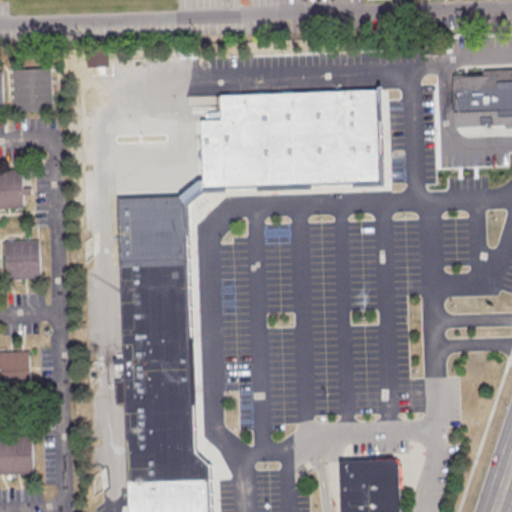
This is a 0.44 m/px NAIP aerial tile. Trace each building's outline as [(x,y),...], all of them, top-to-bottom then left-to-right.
[(15,70),(52,69),(54,112),(17,113),(15,70)] [(457,127),(456,113),(459,113),(458,91),(455,91),(454,76),(486,75),(486,71),(511,70),(511,128),(506,129),(506,125),(457,127)] [(205,194),(203,122),(223,122),(222,97),(385,90),(389,187),(205,194)] [(0,171),(24,170),(25,208),(0,209),(0,171)] [(120,199),(187,196),(196,452),(211,467),(212,511),(130,511),(127,403),(118,404),(117,381),(126,381),(120,199)] [(6,242),(41,241),(42,279),(7,280),(6,242)] [(0,352),(31,351),(32,390),(0,390),(0,352)] [(0,437),(33,436),(34,474),(0,475),(0,437)] [(344,511),(342,462),(396,460),(401,464),(402,511),(344,511)]
